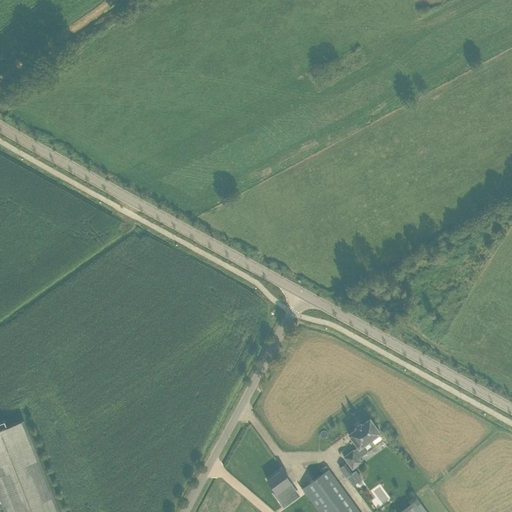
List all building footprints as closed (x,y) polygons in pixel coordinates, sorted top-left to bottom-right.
[(362,446),(379,433),(378,431),(380,430),(376,426),(375,427),(369,419),(361,425),(360,424),(355,427),(356,429),(348,435),(358,448),(353,452),(352,451),(344,457),(352,469),(361,462),(358,458),(366,451),(362,446)] [(0,426),(0,498),(5,511),(59,511),(23,420),(16,423),(15,420),(0,426)] [(344,464),(339,468),(346,477),(351,473),(344,464)] [(291,497),(287,491),(293,486),(290,482),(287,478),(281,470),(267,480),(276,493),(283,502),(291,497)] [(312,502),(319,511),(358,511),(334,478),(328,470),(303,488),(305,491),(293,500),(301,511),(312,502)] [(425,511),(417,500),(401,511),(425,511)]
